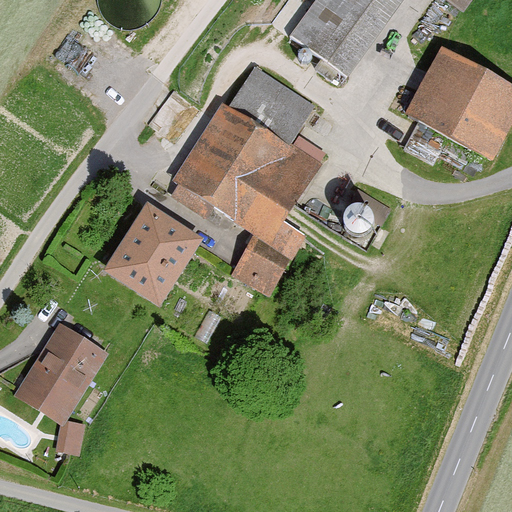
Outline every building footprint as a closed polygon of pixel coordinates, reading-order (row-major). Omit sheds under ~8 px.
[(306,0),(284,31),(342,73),(395,0),(449,0),(460,8),(466,0),(306,0)] [(511,118),(511,87),(431,45),(396,113),(489,162),(511,118)] [(308,104),(242,63),(166,182),(252,237),(287,258),(290,261),(309,231),(281,214),(316,160),(285,140),(308,104)] [(351,228),(386,230),(388,198),(353,196),(351,228)] [(139,202),(98,267),(150,300),(191,235),(139,202)] [(287,258),(252,237),(232,276),(269,298),(287,258)] [(101,353),(55,326),(13,397),(53,420),(51,455),(80,456),(81,425),(59,424),(101,353)]
